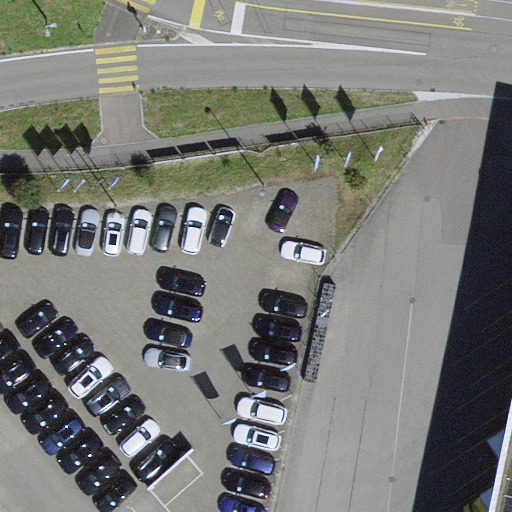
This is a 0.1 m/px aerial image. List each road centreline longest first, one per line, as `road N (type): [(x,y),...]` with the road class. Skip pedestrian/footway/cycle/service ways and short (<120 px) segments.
road 1 (tertiary): [(0,95),(116,81),(476,64)]
road 2 (tertiary): [(476,64),(214,0)]
